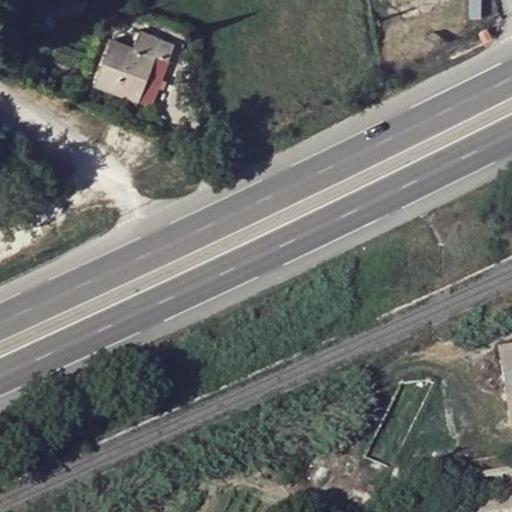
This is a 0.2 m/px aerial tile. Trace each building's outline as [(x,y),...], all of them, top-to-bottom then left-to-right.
[(21,0),(15,17),(28,21),(34,0),(21,0)] [(60,5),(44,0),(34,0),(28,21),(52,29),(60,5)] [(140,30),(134,46),(113,37),(95,83),(139,100),(156,55),(168,60),(174,43),(140,30)] [(151,104),(168,60),(156,55),(139,100),(151,104)] [(511,346),(498,349),(511,427),(511,346)] [(402,511),(415,510),(414,511),(487,511),(511,508),(511,468),(400,486),(386,511),(402,511)]
